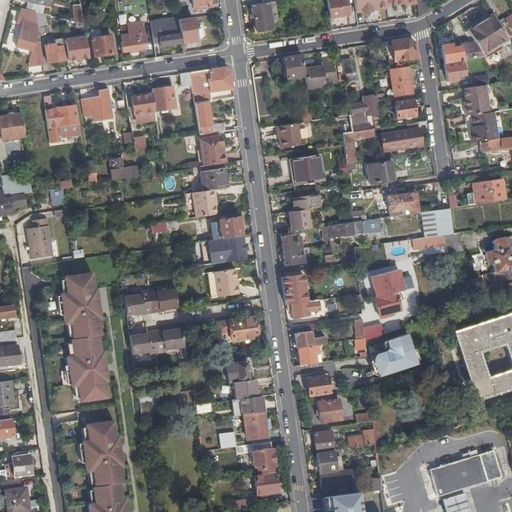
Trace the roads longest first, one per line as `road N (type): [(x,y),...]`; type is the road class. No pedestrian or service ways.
road 1 (unclassified): [(238,54),(303,511)]
road 2 (unclassified): [(14,243),(54,511)]
road 3 (residential): [(0,91),(238,54)]
road 4 (residential): [(238,54),(420,25)]
road 5 (unclassified): [(420,25),(444,176)]
